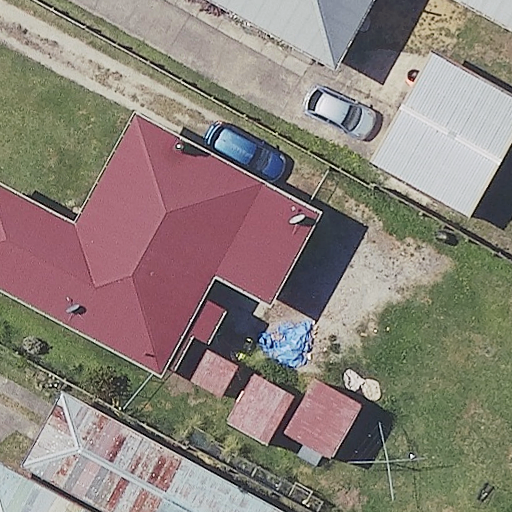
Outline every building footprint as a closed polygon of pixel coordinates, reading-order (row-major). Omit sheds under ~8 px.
[(511,0),(218,0),(331,62),(364,0),(466,0),(511,24),(511,0)] [(511,131),(511,94),(428,49),(369,157),(468,211),(511,131)] [(310,215),(133,120),(79,222),(0,179),(0,282),(166,372),(220,273),(266,298),(310,215)] [(371,404),(221,333),(185,410),(335,480),(371,404)] [(0,367),(0,511),(280,511),(11,350),(0,367)]
